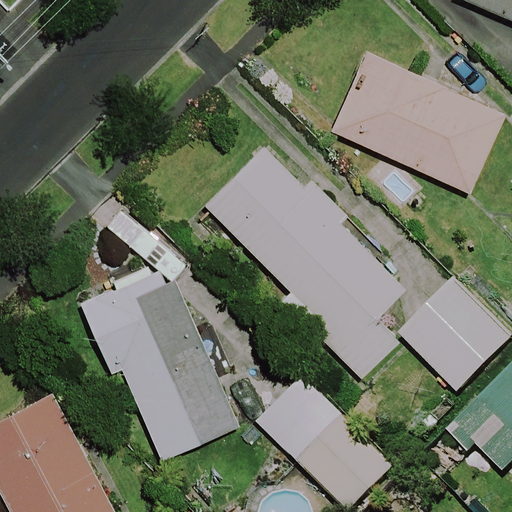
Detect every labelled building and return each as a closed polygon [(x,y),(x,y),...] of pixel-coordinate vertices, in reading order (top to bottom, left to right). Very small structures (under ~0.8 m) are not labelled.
[(511,0),(460,0),(511,23),(511,0)] [(502,115),(365,54),(329,136),(466,197),(502,115)] [(360,381),(397,342),(375,320),(407,288),(340,222),(264,148),(203,209),(285,289),(276,298),(360,381)] [(234,428),(162,268),(77,306),(107,374),(116,370),(157,462),(234,428)] [(510,344),(452,286),(400,339),(457,396),(510,344)] [(511,365),(451,430),(504,480),(511,471),(511,365)] [(110,511),(44,388),(0,411),(0,511),(110,511)] [(347,511),(387,472),(334,420),(292,462),(342,511),(347,511)]
